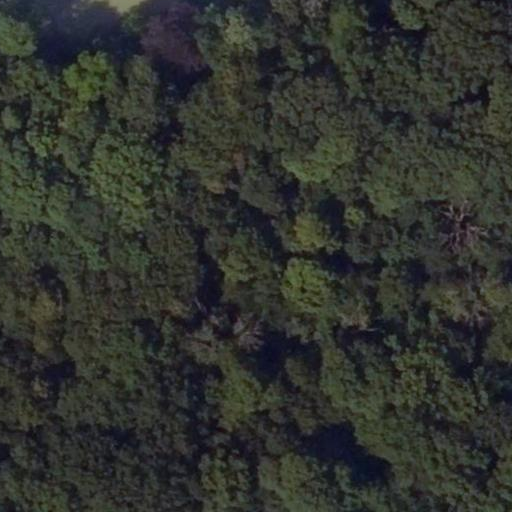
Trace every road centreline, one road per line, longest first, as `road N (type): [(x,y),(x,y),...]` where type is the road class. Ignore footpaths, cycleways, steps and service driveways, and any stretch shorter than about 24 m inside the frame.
road 1 (track): [(0,194),(318,243),(511,288)]
road 2 (track): [(370,0),(220,82),(0,143)]
